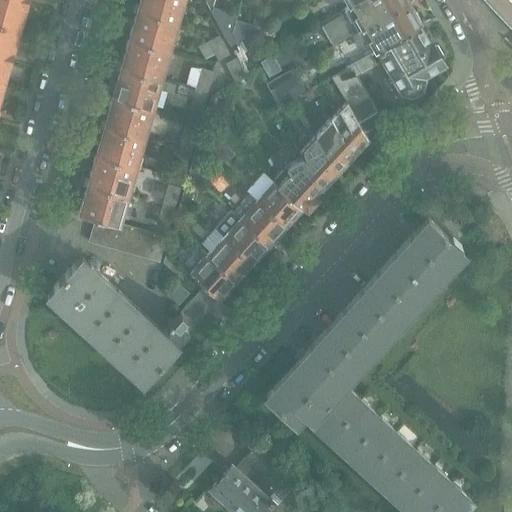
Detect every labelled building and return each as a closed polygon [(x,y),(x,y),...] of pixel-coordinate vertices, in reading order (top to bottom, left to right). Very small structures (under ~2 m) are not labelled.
[(0,0),(0,22),(19,28),(27,1),(26,0),(0,0)] [(136,11),(128,38),(168,49),(181,0),(138,0),(137,6),(136,11)] [(359,0),(347,7),(320,24),(333,46),(349,37),(407,2),(406,1),(406,0),(359,0)] [(407,2),(349,37),(355,46),(357,45),(364,58),(374,52),(420,25),(419,24),(420,20),(416,13),(412,12),(411,10),(409,11),(405,4),(407,3),(407,2)] [(213,7),(211,12),(229,46),(236,42),(231,33),(235,19),(237,15),(213,7)] [(235,19),(231,33),(236,42),(255,30),(257,25),(235,19)] [(0,86),(2,87),(10,59),(11,54),(19,28),(0,22),(0,86)] [(350,67),(333,77),(346,101),(363,131),(380,121),(383,120),(371,99),(357,75),(377,63),(376,62),(383,58),(401,90),(411,92),(420,87),(422,78),(421,75),(442,63),(439,59),(443,55),(437,45),(433,45),(432,46),(420,25),(374,52),(364,58),(350,67)] [(258,30),(243,39),(249,49),(264,40),(258,30)] [(219,35),(207,41),(218,60),(229,54),(219,35)] [(119,69),(112,96),(151,107),(168,49),(128,38),(120,64),(119,69)] [(235,57),(225,63),(235,82),(246,76),(235,57)] [(270,59),(262,64),(268,73),(276,68),(270,59)] [(251,60),(244,63),(249,74),(256,70),(251,60)] [(200,68),(189,108),(201,112),(213,71),(200,68)] [(290,79),(274,88),(283,104),(299,95),(290,79)] [(177,85),(174,94),(188,98),(191,89),(177,85)] [(319,85),(313,89),(317,95),(318,97),(324,93),(319,85)] [(313,89),(305,94),(308,99),(311,99),(317,95),(313,89)] [(103,127),(95,154),(135,165),(151,107),(112,96),(104,122),(103,127)] [(346,101),(330,118),(351,154),(351,153),(354,153),(355,154),(361,147),(360,143),(367,137),(363,131),(346,101)] [(303,114),(298,117),(305,128),(309,125),(303,114)] [(330,118),(315,135),(335,170),(339,170),(345,164),(345,160),(351,154),(330,118)] [(184,126),(178,145),(191,149),(196,129),(184,126)] [(200,131),(195,150),(204,152),(209,133),(200,131)] [(167,132),(164,139),(176,143),(179,135),(167,132)] [(315,135),(300,153),(302,157),(319,187),(320,187),(323,187),(329,181),(329,180),(329,177),(335,170),(315,135)] [(178,145),(172,167),(185,171),(191,149),(178,145)] [(195,150),(189,172),(198,175),(204,152),(195,150)] [(86,185),(78,213),(95,217),(118,224),(135,165),(95,154),(87,180),(86,185)] [(290,165),(274,181),(277,186),(301,207),(302,205),(307,209),(315,200),(311,196),(319,187),(302,157),(290,165)] [(262,172),(245,191),(249,194),(283,226),(292,217),(293,218),(301,209),(300,208),(301,207),(277,186),(274,181),(273,182),(262,172)] [(153,183),(149,195),(162,199),(165,186),(153,183)] [(167,184),(161,204),(174,208),(180,187),(167,184)] [(185,184),(181,198),(180,201),(190,203),(194,187),(185,184)] [(249,194),(232,213),(267,244),(275,235),(277,236),(284,227),(283,226),(249,194)] [(185,220),(189,206),(190,203),(180,201),(175,217),(185,220)] [(147,203),(143,217),(156,220),(159,207),(147,203)] [(161,204),(156,225),(168,228),(174,208),(161,204)] [(229,210),(213,228),(250,262),(255,257),(257,255),(258,254),(259,252),(260,253),(268,245),(267,244),(232,213),(229,210)] [(95,217),(92,228),(116,235),(118,224),(95,217)] [(299,358),(261,399),(289,425),(302,411),(309,417),(312,413),(422,511),(458,511),(460,511),(462,511),(470,504),(468,502),(471,499),(459,489),(461,487),(453,480),(452,482),(441,472),(442,470),(435,464),(433,465),(422,456),(424,454),(416,447),(415,449),(404,439),(406,437),(398,430),(396,432),(386,422),(387,421),(380,414),(378,415),(367,406),(369,404),(362,397),(360,399),(349,389),(351,387),(344,381),(345,379),(347,380),(354,373),(352,371),(362,360),(364,362),(371,355),(369,353),(379,342),(380,344),(387,336),(385,335),(395,324),(397,325),(404,318),(402,316),(412,306),(414,307),(421,300),(419,298),(429,287),(430,289),(437,281),(436,280),(445,269),(447,271),(454,263),(452,261),(462,250),(459,247),(461,244),(452,236),(450,238),(427,218),(414,231),(310,346),(309,346),(304,352),(299,358)] [(116,235),(113,248),(124,251),(131,228),(118,224),(116,235)] [(92,228),(88,241),(113,248),(116,235),(92,228)] [(131,228),(124,251),(135,254),(142,231),(131,228)] [(213,228),(205,237),(215,246),(206,255),(234,280),(242,271),(243,272),(251,263),(250,262),(213,228)] [(142,231),(135,254),(147,258),(154,234),(142,231)] [(154,234),(147,258),(158,261),(164,237),(154,234)] [(165,253),(163,262),(178,276),(183,270),(165,253)] [(206,255),(189,273),(203,286),(217,299),(217,298),(217,299),(226,290),(227,289),(235,281),(234,280),(206,255)] [(61,277),(47,292),(143,380),(176,344),(175,342),(188,328),(189,329),(206,310),(211,305),(217,299),(203,286),(172,319),(169,317),(167,320),(169,323),(161,331),(92,267),(89,264),(80,256),(61,277)] [(177,283),(166,294),(178,305),(189,294),(177,283)] [(221,473),(208,486),(212,490),(210,493),(221,504),(224,501),(236,511),(260,511),(272,500),(267,496),(277,486),(278,487),(286,477),(254,446),(252,448),(245,456),(235,467),(230,462),(226,467),(221,473)] [(287,465),(269,448),(263,454),(282,471),(287,465)]
